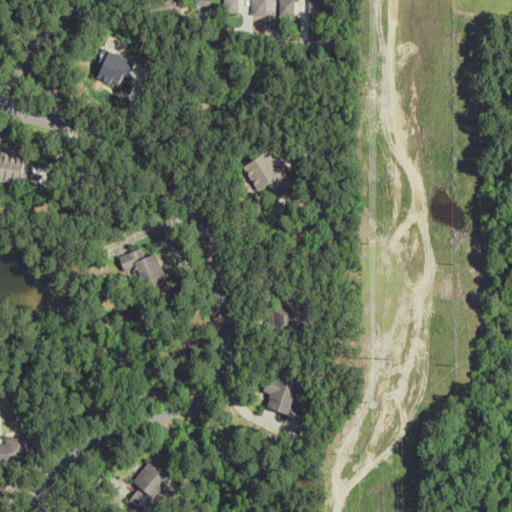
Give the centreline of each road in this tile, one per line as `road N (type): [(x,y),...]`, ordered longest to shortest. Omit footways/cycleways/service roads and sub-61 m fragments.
road 1 (residential): [(0,109),(76,128),(164,178),(210,241),(226,276),(232,320),(219,381),(71,459),(28,511)]
road 2 (residential): [(97,0),(23,59),(4,110)]
